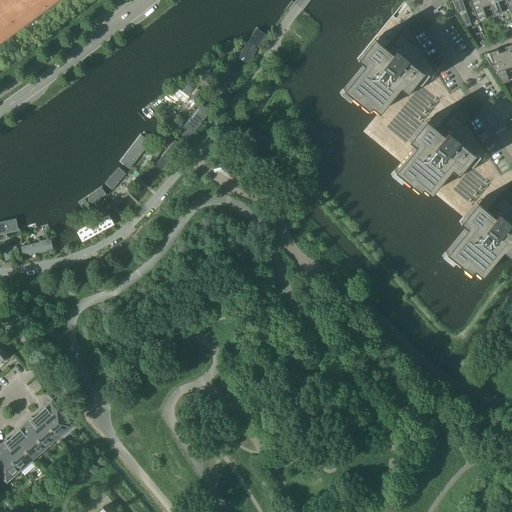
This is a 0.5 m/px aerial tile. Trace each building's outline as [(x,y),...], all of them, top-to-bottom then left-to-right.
[(478,22),(470,0),(452,0),(449,1),(465,27),(471,25),(468,17),(475,15),(478,22)] [(487,0),(470,0),(478,22),(486,19),(484,11),(491,9),(493,16),(494,16),(487,0)] [(505,0),(487,0),(494,16),(502,13),(499,6),(506,3),(509,11),(505,0)] [(237,59),(249,66),(267,36),(256,29),(237,59)] [(395,49),(392,53),(374,38),(357,59),(364,64),(343,89),(347,93),(368,110),(371,106),(379,113),(399,88),(406,93),(423,72),(395,49)] [(511,66),(505,47),(506,51),(499,53),(498,50),(483,55),(502,84),(509,81),(506,73),(511,71),(511,66)] [(227,64),(222,61),(219,66),(224,69),(227,64)] [(208,98),(218,106),(241,75),(232,68),(208,98)] [(179,88),(188,95),(192,90),(183,83),(179,88)] [(198,88),(192,97),(197,101),(204,93),(198,88)] [(178,90),(175,93),(181,98),(184,95),(178,90)] [(179,134),(189,141),(211,112),(201,105),(179,134)] [(170,125),(176,117),(170,113),(164,121),(170,125)] [(415,146),(404,159),(394,171),(398,174),(419,191),(422,188),(430,194),(435,188),(450,169),(457,175),(474,154),(446,131),(443,134),(425,119),(408,140),(415,146)] [(181,125),(175,120),(169,127),(175,132),(181,125)] [(170,128),(164,135),(169,139),(175,132),(170,128)] [(120,162),(130,170),(152,142),(142,134),(120,162)] [(156,165),(163,171),(183,146),(176,140),(156,165)] [(161,151),(156,147),(152,152),(158,156),(161,151)] [(102,182),(112,190),(127,173),(118,164),(102,182)] [(79,202),(84,210),(107,194),(102,186),(79,202)] [(116,203),(120,200),(119,199),(116,195),(111,200),(115,204),(116,203)] [(459,221),(466,227),(445,252),(450,256),(470,273),(473,269),(481,275),(501,250),(508,256),(511,251),(511,223),(498,212),(495,216),(476,201),(459,221)] [(104,209),(96,214),(99,218),(106,213),(104,209)] [(77,232),(82,242),(114,225),(109,215),(77,232)] [(0,222),(0,235),(20,231),(17,218),(0,222)] [(21,247),(23,257),(53,250),(51,240),(21,247)] [(11,247),(9,242),(3,244),(7,260),(12,258),(9,247),(11,247)] [(6,345),(0,338),(0,361),(1,361),(2,363),(8,358),(0,347),(4,344),(5,346),(6,345)] [(38,414),(58,437),(71,426),(60,413),(63,411),(54,400),(38,414)] [(58,437),(38,414),(25,425),(45,448),(58,437)] [(25,425),(12,436),(33,459),(45,448),(25,425)] [(33,459),(12,436),(0,446),(0,447),(20,470),(33,459)] [(0,447),(0,479),(3,483),(6,480),(7,482),(20,470),(0,447)] [(78,449),(75,452),(83,461),(86,459),(86,458),(78,449)]
